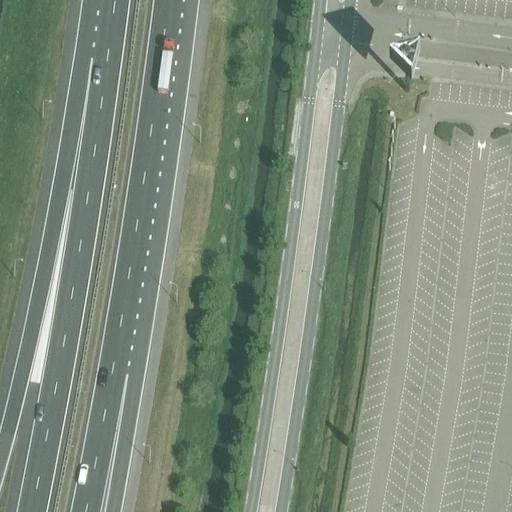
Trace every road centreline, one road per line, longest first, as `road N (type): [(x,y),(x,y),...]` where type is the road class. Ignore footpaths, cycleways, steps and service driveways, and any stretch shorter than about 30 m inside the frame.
road 1 (tertiary): [(317,35),(249,511)]
road 2 (tertiary): [(281,511),(346,38)]
road 3 (motorway): [(100,56),(74,282),(33,511)]
road 4 (motorway): [(100,56),(0,450)]
road 5 (motorway): [(114,373),(174,0)]
road 6 (unclassified): [(346,38),(511,59)]
road 7 (motorway): [(87,511),(114,373)]
road 8 (motorway): [(108,511),(114,373)]
